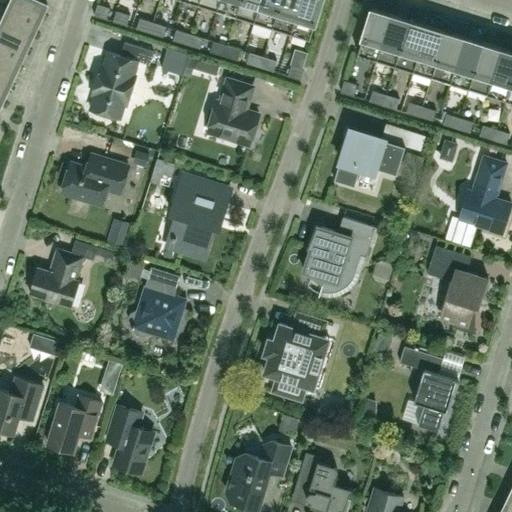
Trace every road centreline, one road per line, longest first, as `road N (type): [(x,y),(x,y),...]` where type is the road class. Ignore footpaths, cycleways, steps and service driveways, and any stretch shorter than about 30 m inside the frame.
road 1 (residential): [(177,511),(218,364),(344,0)]
road 2 (residential): [(0,261),(81,0)]
road 3 (residential): [(456,511),(511,332)]
